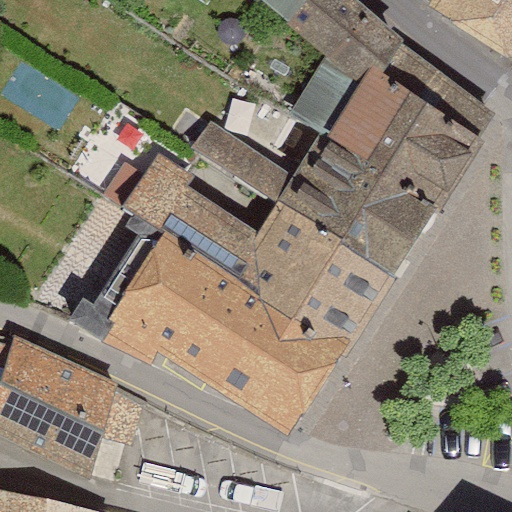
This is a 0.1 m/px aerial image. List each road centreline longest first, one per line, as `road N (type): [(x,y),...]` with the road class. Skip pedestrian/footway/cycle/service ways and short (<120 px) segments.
road 1 (residential): [(511,501),(410,486),(271,441),(79,341),(0,311)]
road 2 (unknown): [(364,471),(369,391),(399,321),(455,255),(511,222)]
road 3 (residential): [(511,98),(384,0)]
